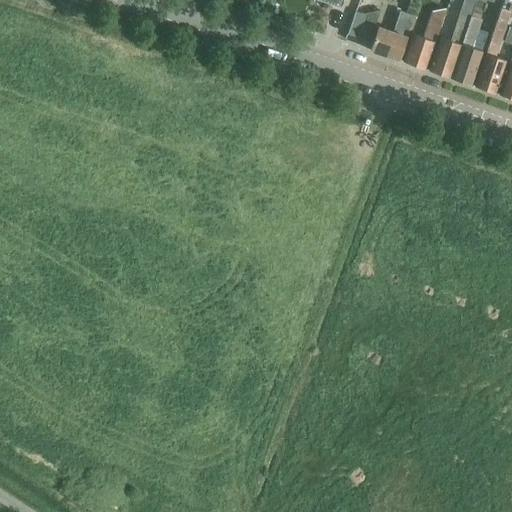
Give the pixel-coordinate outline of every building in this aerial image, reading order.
[(430,72),(450,79),(471,18),(476,0),(463,0),(452,35),(454,36),(452,42),(441,38),(430,72)] [(511,10),(502,7),(498,18),(474,87),(495,94),(507,61),(497,57),(511,13),(511,10)] [(446,10),(434,13),(425,39),(414,35),(404,63),(425,70),(446,10)] [(357,38),(368,42),(379,12),(365,15),(357,38)] [(398,61),(414,16),(400,12),(392,33),(378,28),(370,51),(398,61)] [(471,18),(450,79),(469,85),(487,35),(478,32),(481,21),(471,18)] [(511,56),(499,95),(511,99),(511,56)]
